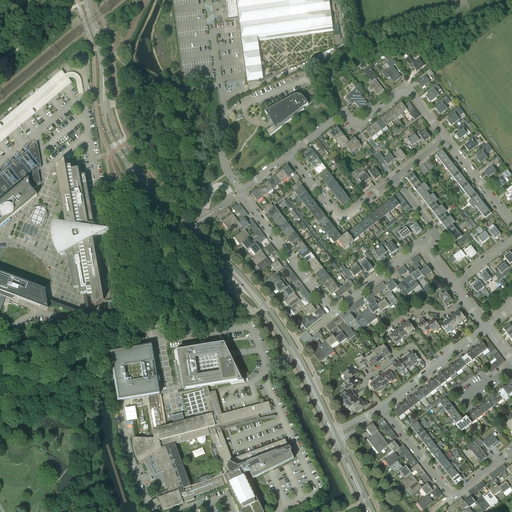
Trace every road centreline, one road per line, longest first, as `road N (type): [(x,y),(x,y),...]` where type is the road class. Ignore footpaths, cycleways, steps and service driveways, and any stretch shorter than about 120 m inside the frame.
road 1 (unclassified): [(124,177),(118,189),(139,324),(0,349)]
road 2 (tertiary): [(332,433),(279,328),(188,230)]
road 3 (residential): [(288,154),(336,117),(357,125),(405,90),(445,140)]
road 4 (residential): [(333,312),(239,193)]
road 5 (residential): [(288,154),(340,217),(394,179)]
road 6 (residential): [(464,299),(444,313),(411,309),(380,333),(395,356)]
